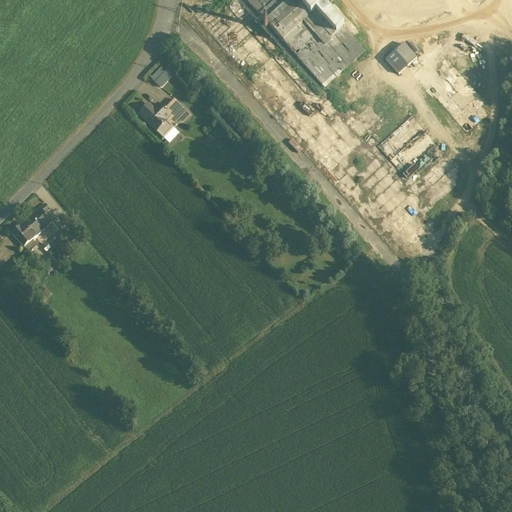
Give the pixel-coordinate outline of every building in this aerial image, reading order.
[(247,0),(247,1),(262,18),(281,0),(247,0)] [(292,1),(293,0),(281,0),(262,18),(267,23),(266,24),(291,51),(305,39),(314,49),(326,38),(292,1)] [(293,0),(292,1),(326,38),(340,25),(324,6),(318,0),(293,0)] [(365,52),(340,25),(326,38),(314,49),(305,39),(291,51),(325,88),(326,87),(337,77),(365,52)] [(404,45),(395,52),(408,67),(417,59),(404,45)] [(408,67),(395,52),(386,60),(400,75),(408,67)] [(165,65),(151,79),(156,84),(170,70),(165,65)] [(337,77),(326,87),(347,110),(358,100),(337,77)] [(171,117),(167,121),(172,126),(176,122),(176,123),(180,120),(187,112),(175,101),(166,111),(171,117)] [(149,105),(140,116),(152,127),(158,122),(162,117),(154,110),(149,105)] [(162,117),(158,122),(162,126),(167,121),(171,117),(166,111),(159,105),(154,110),(162,117)] [(187,112),(180,120),(183,123),(190,115),(187,112)] [(172,126),(167,121),(162,126),(158,122),(152,127),(164,139),(174,129),(178,125),(176,123),(176,122),(172,126)] [(217,131),(208,139),(214,145),(223,136),(217,131)] [(46,205),(40,209),(45,215),(50,210),(46,205)] [(33,241),(52,223),(45,215),(40,209),(12,234),(24,248),(33,241)] [(38,245),(33,241),(24,248),(28,252),(32,247),(34,249),(38,245)] [(51,255),(59,265),(75,252),(66,242),(51,255)] [(48,299),(53,295),(47,287),(42,291),(48,299)]
